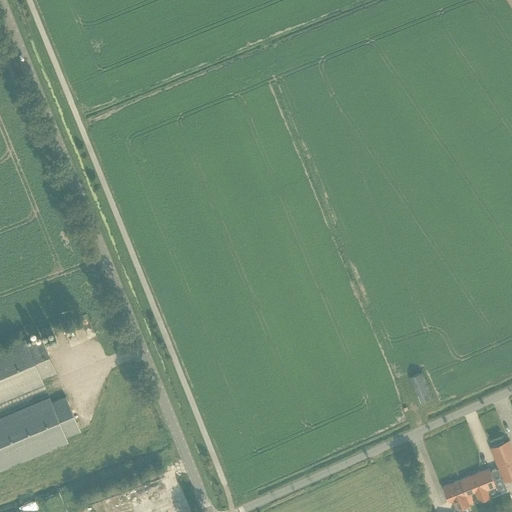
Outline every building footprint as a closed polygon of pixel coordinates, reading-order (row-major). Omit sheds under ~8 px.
[(41,378),(55,372),(41,338),(27,344),(25,340),(0,350),(0,400),(34,387),(43,383),(41,378)] [(410,377),(421,402),(432,397),(421,372),(410,377)] [(0,418),(0,468),(67,441),(65,437),(80,431),(66,397),(51,403),(49,398),(0,418)] [(511,478),(511,450),(511,449),(508,450),(505,442),(490,448),(504,482),(511,478)] [(488,487),(495,484),(493,477),(489,468),(460,479),(466,495),(480,489),(482,496),(490,493),(488,487)] [(466,495),(460,479),(442,486),(449,502),(453,500),(457,510),(470,505),(466,495)]
